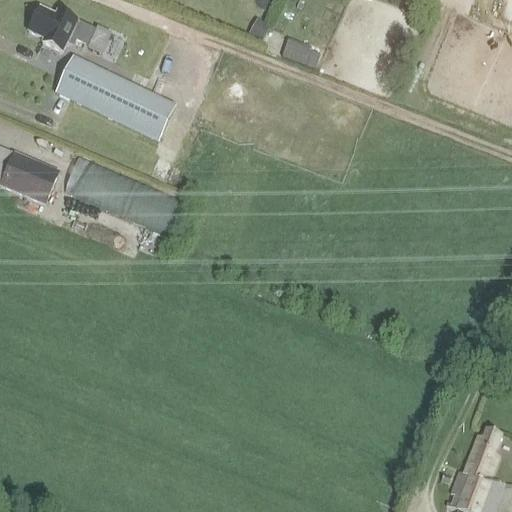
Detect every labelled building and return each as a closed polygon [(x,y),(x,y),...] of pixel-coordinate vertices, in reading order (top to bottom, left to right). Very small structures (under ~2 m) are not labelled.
[(169,0),(146,0),(146,1),(166,9),(169,0)] [(61,55),(68,40),(84,47),(92,31),(75,24),(75,23),(55,14),(54,18),(38,11),(27,35),(43,42),(41,46),(61,55)] [(289,44),(285,62),(319,69),(323,51),(289,44)] [(56,97),(158,145),(176,109),(74,60),(56,97)] [(0,189),(45,209),(60,175),(14,155),(0,188),(0,189)] [(174,239),(189,206),(82,160),(68,193),(174,239)] [(186,175),(208,184),(213,174),(190,165),(186,175)] [(490,481),(499,458),(494,457),(502,437),(487,432),(484,441),(479,439),(465,476),(460,474),(451,496),(455,498),(452,506),(448,505),(447,508),(456,511),(495,511),(506,487),(490,481)] [(443,477),(441,485),(449,487),(451,479),(443,477)]
